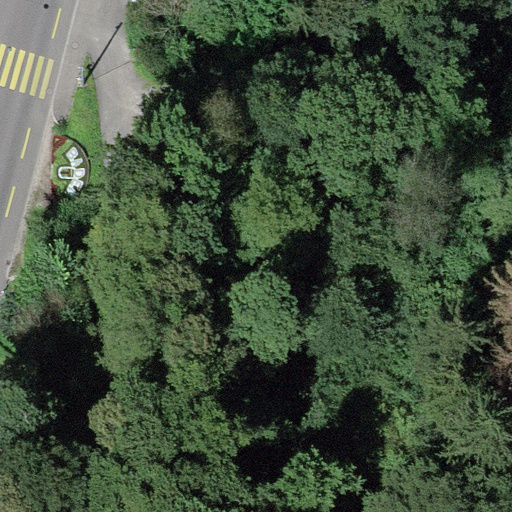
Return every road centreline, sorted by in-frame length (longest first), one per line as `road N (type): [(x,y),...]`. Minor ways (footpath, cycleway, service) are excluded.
road 1 (track): [(110,511),(131,327),(127,150),(105,0)]
road 2 (track): [(511,94),(127,150)]
